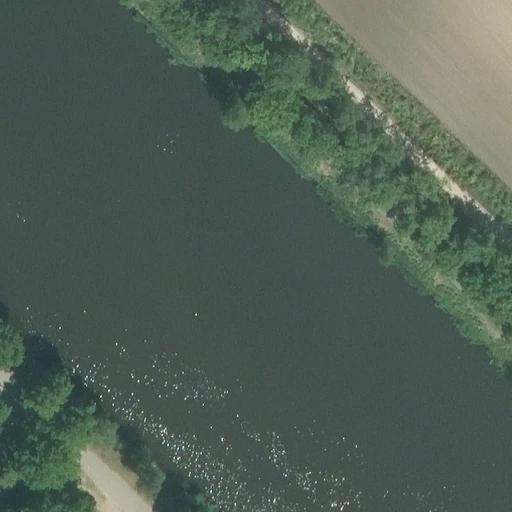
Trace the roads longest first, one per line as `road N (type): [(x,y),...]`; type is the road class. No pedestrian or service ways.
road 1 (track): [(251,0),(511,247)]
road 2 (unclassified): [(136,511),(0,380)]
